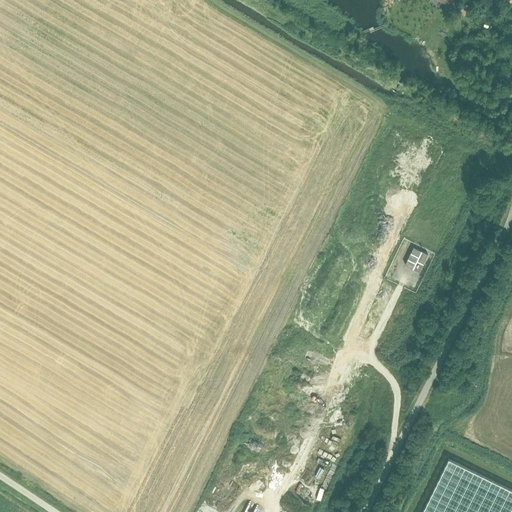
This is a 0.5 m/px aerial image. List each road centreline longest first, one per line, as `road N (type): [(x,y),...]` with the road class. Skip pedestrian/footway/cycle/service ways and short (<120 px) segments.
road 1 (unclassified): [(365,511),(489,281),(511,222)]
road 2 (unknown): [(269,511),(327,389),(362,346)]
